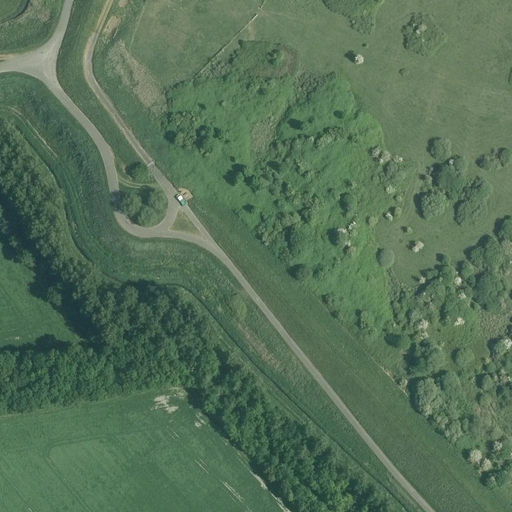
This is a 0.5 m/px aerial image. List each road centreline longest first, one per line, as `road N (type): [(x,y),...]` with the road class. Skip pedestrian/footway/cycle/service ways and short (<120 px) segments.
road 1 (unclassified): [(432,511),(211,244)]
road 2 (unclassified): [(174,193),(95,100),(88,46),(107,0)]
road 3 (unclassified): [(151,233),(121,215),(103,149),(45,66)]
